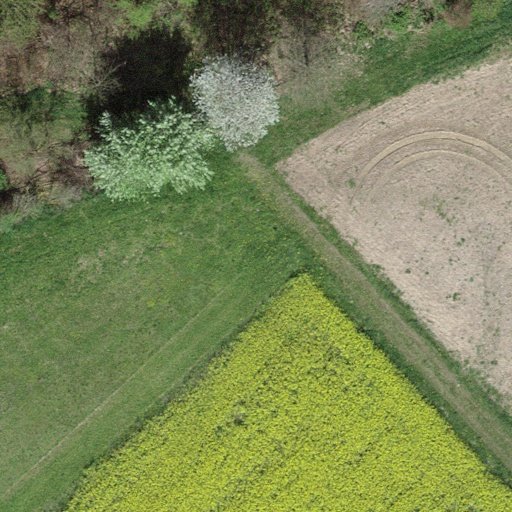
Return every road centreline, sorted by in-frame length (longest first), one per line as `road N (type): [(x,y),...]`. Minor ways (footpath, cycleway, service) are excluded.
road 1 (track): [(232,152),(511,455)]
road 2 (track): [(0,241),(30,223),(232,152)]
road 3 (track): [(232,152),(156,119),(82,111),(0,123)]
